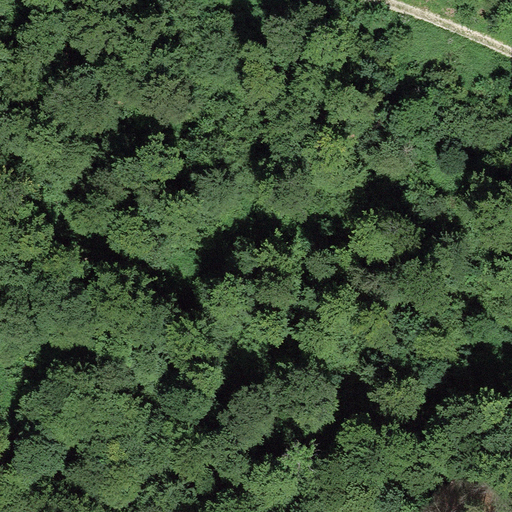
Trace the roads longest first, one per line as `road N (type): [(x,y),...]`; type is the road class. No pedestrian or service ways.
road 1 (track): [(0,265),(246,249),(425,179),(511,187)]
road 2 (track): [(386,0),(511,51)]
